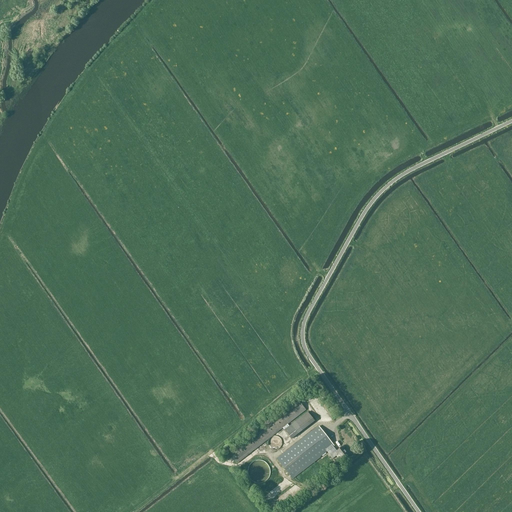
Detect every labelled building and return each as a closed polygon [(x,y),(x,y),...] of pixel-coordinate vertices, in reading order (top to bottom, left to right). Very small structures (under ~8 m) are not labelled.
[(317,398),(310,403),(323,423),(330,418),(325,411),(326,410),(317,398)] [(308,413),(289,427),(287,424),(306,410),(298,400),(229,454),(236,463),(282,428),(285,430),(291,439),(314,421),(308,413)] [(337,451),(333,447),(334,446),(318,426),(277,459),(292,479),(327,452),(332,459),(338,454),(343,460),(349,456),(342,447),(337,451)] [(282,445),(282,444),(282,443),(282,442),(282,441),(281,441),(281,440),(281,439),(280,439),(280,438),(279,437),(278,437),(278,436),(277,436),(276,436),(275,436),(273,436),(272,436),(272,437),(271,437),(270,437),(270,438),(269,439),(268,440),(268,442),(268,443),(268,444),(268,445),(268,446),(269,446),(269,447),(270,448),(271,449),(272,449),(273,450),(274,450),(275,450),(276,450),(277,450),(277,449),(278,449),(279,449),(279,448),(280,448),(280,447),(281,447),(281,446),(281,445),(282,445)] [(170,463),(174,467),(191,454),(188,449),(170,463)] [(198,452),(174,468),(177,472),(201,456),(198,452)] [(255,483),(256,483),(257,483),(258,483),(259,483),(261,483),(262,483),(263,483),(263,482),(264,482),(265,481),(266,481),(267,480),(268,479),(269,478),(269,477),(270,476),(270,475),(270,474),(271,473),(271,472),(271,471),(270,470),(270,469),(270,468),(270,467),(269,466),(269,465),(268,464),(267,464),(266,463),(266,462),(265,462),(264,461),(263,461),(262,461),(261,460),(260,460),(259,460),(258,460),(257,460),(256,461),(255,461),(254,461),(253,462),(252,462),(251,463),(251,464),(250,464),(249,465),(249,466),(248,467),(248,468),(248,469),(248,470),(247,471),(247,472),(247,473),(248,474),(248,475),(248,476),(249,477),(249,478),(250,479),(250,480),(251,480),(252,481),(253,482),(254,482),(255,483)]
